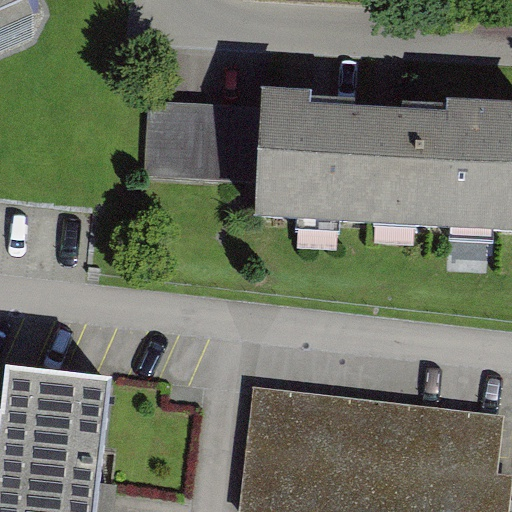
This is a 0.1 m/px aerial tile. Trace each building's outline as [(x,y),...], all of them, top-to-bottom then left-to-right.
[(0,0),(0,47),(54,23),(43,0),(0,0)] [(511,108),(252,97),(252,114),(247,191),(246,227),(511,238),(511,108)] [(252,114),(155,109),(150,185),(247,191),(252,114)] [(98,511),(114,372),(8,360),(0,430),(0,511),(98,511)] [(507,421),(258,394),(245,511),(511,511),(511,481),(501,480),(507,421)]
